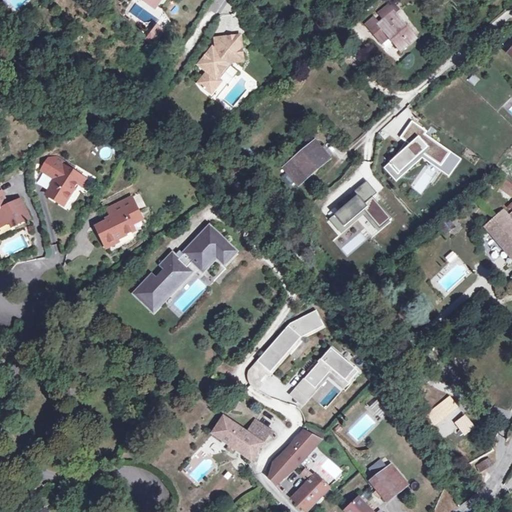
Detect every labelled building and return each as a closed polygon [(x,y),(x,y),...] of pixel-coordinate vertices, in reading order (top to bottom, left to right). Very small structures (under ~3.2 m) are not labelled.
[(381,44),(388,38),(399,51),(414,39),(393,14),(397,11),(391,3),(379,14),(385,21),(371,32),(381,44)] [(143,39),(152,45),(163,30),(154,24),(143,39)] [(229,62),(242,61),(240,36),(215,38),(216,49),(215,50),(212,47),(198,64),(207,71),(198,82),(203,86),(201,87),(205,90),(206,89),(211,92),(217,84),(216,78),(220,77),(229,66),(229,62)] [(0,105),(7,108),(10,100),(0,96),(0,105)] [(412,124),(402,138),(407,143),(384,167),(396,182),(422,159),(448,177),(460,160),(423,135),(426,132),(412,124)] [(314,144),(285,169),(297,183),(326,159),(314,144)] [(63,203),(76,183),(80,177),(70,170),(72,167),(57,157),(48,159),(41,170),(55,180),(47,193),(63,203)] [(511,184),(503,176),(493,188),(508,201),(511,196),(511,184)] [(80,177),(76,183),(81,187),(86,181),(80,177)] [(359,195),(332,219),(343,232),(365,212),(379,227),(388,219),(370,199),(377,193),(366,181),(356,190),(359,195)] [(0,227),(8,223),(11,227),(23,221),(26,222),(33,219),(22,197),(8,202),(2,189),(0,189),(0,227)] [(126,216),(137,210),(130,197),(107,209),(111,218),(97,226),(106,244),(116,239),(133,230),(130,223),(126,216)] [(126,216),(130,223),(141,218),(137,210),(126,216)] [(511,223),(507,218),(508,217),(506,214),(503,211),(485,227),(511,257),(511,223)] [(214,258),(222,266),(235,252),(209,228),(207,230),(225,247),(214,258)] [(165,291),(169,294),(191,271),(187,268),(193,262),(202,270),(214,258),(225,247),(207,230),(179,259),(174,255),(162,266),(166,270),(156,281),(150,275),(135,291),(148,303),(155,295),(158,299),(165,291)] [(116,239),(106,244),(108,248),(118,243),(116,239)] [(451,265),(459,258),(454,252),(446,259),(451,265)] [(214,258),(202,270),(214,282),(226,270),(222,266),(214,258)] [(154,309),(169,294),(165,291),(158,299),(155,295),(148,303),(154,309)] [(323,327),(317,311),(290,323),(248,372),(250,383),(257,389),(301,337),(323,327)] [(358,370),(330,346),(290,394),(303,405),(328,376),(342,388),(358,370)] [(247,386),(244,394),(262,400),(264,392),(247,386)] [(369,407),(381,420),(389,413),(377,399),(369,407)] [(254,421),(245,433),(223,417),(212,433),(228,445),(226,449),(231,453),(234,449),(251,461),(268,434),(271,436),(273,433),(254,421)] [(310,436),(316,440),(320,433),(313,429),(310,436)] [(310,436),(302,431),(284,454),(273,462),(269,477),(275,484),(276,485),(282,481),(294,471),(320,442),(316,440),(310,436)] [(320,433),(316,440),(320,442),(325,436),(320,433)] [(386,469),(391,466),(394,463),(383,450),(375,456),(386,469)] [(488,460),(479,465),(482,470),(491,465),(488,460)] [(386,469),(383,472),(397,491),(406,484),(391,466),(386,469)] [(307,481),(313,476),(304,469),(299,475),(307,481)] [(397,491),(383,472),(370,482),(378,492),(380,496),(385,501),(397,491)] [(314,475),(313,476),(307,481),(291,499),(305,511),(307,511),(329,488),(314,475)] [(370,511),(357,498),(344,511),(370,511)]
